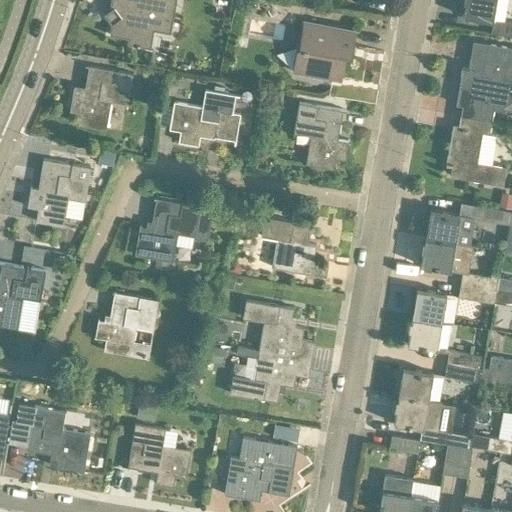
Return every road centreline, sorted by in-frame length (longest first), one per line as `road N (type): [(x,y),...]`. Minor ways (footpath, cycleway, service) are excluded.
road 1 (unclassified): [(0,365),(30,368),(51,352),(136,169),(380,206)]
road 2 (residential): [(330,511),(380,206)]
road 3 (residential): [(380,206),(415,0)]
road 4 (tertiary): [(0,144),(55,0)]
